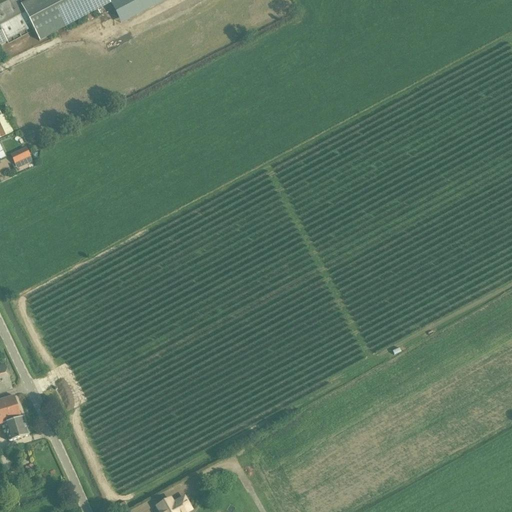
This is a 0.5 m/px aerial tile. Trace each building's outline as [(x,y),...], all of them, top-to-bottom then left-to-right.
[(32,0),(20,6),(38,42),(111,5),(110,3),(116,0),(32,0)] [(0,138),(1,138),(12,133),(3,115),(2,116),(0,112),(0,138)] [(30,158),(26,149),(11,156),(15,165),(30,158)] [(0,392),(11,389),(4,366),(0,366),(0,392)] [(0,425),(20,419),(14,397),(0,400),(0,425)] [(3,425),(8,442),(28,436),(23,418),(3,425)] [(156,507),(159,511),(188,511),(191,510),(184,498),(173,504),(170,500),(156,507)]
